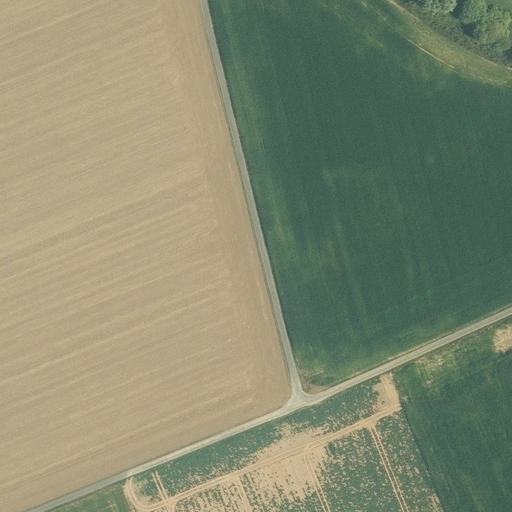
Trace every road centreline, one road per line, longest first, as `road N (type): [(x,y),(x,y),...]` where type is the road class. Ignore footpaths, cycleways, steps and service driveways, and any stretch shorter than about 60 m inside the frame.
road 1 (residential): [(203,0),(301,403)]
road 2 (unclassified): [(301,403),(31,511)]
road 3 (unclassified): [(511,310),(301,403)]
